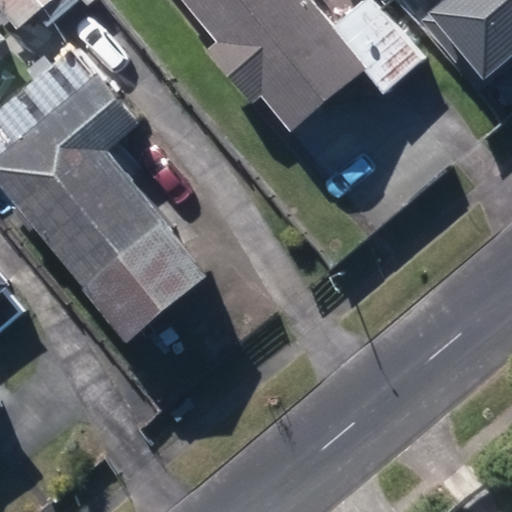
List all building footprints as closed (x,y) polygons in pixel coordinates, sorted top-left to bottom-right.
[(0,0),(0,4),(21,31),(58,0),(0,0)] [(266,98),(293,133),(366,73),(385,97),(423,65),(372,1),(336,30),(311,0),(180,0),(219,49),(213,53),(256,106),(266,98)] [(511,0),(446,0),(422,21),(457,62),(463,57),(483,80),(511,55),(511,0)] [(0,182),(135,341),(212,276),(109,155),(142,127),(102,80),(97,84),(74,57),(0,118),(0,182)] [(0,299),(14,288),(0,270),(0,299)]
